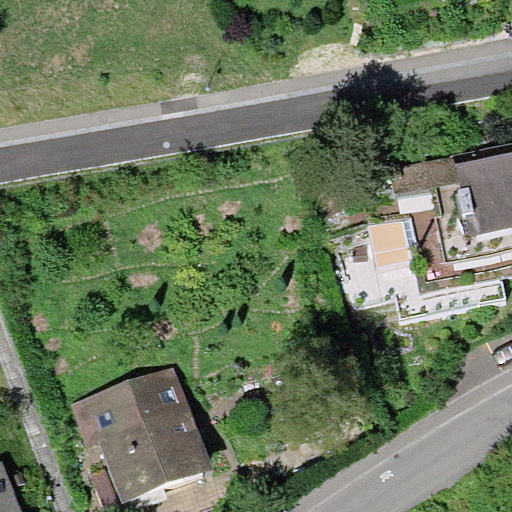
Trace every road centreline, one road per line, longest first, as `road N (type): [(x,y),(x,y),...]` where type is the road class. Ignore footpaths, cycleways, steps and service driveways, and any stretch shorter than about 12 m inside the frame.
road 1 (residential): [(511,73),(0,163)]
road 2 (residential): [(356,511),(511,416)]
